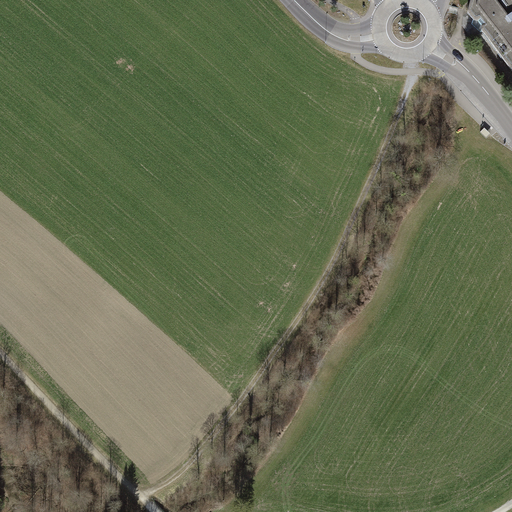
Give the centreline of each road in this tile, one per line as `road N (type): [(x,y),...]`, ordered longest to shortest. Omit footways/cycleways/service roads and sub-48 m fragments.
road 1 (track): [(142,496),(189,464),(322,281),(406,94),(410,54)]
road 2 (track): [(156,511),(0,352)]
